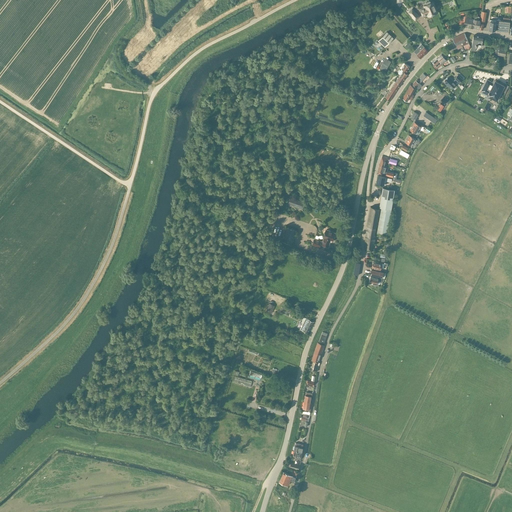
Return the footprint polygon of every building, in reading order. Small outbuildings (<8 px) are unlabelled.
[(428,16),(437,12),(432,2),(431,3),(430,1),(429,1),(425,2),(425,3),(426,5),(424,5),(425,7),(420,9),(423,15),(427,14),(428,16)] [(464,23),(464,26),(479,28),(482,29),(483,24),(484,24),(485,21),(480,20),(465,17),(464,23)] [(490,20),(488,29),(495,30),(509,32),(510,21),(510,18),(503,17),(503,20),(496,19),(490,19),(490,20)] [(385,47),(393,38),(387,32),(378,40),(385,47)] [(464,33),(453,38),(455,44),(460,42),(464,51),(470,49),(470,46),(464,33)] [(482,42),(484,42),(485,37),(473,35),(471,50),(475,50),(482,46),(482,44),(482,42)] [(420,57),(428,50),(421,44),(414,51),(420,57)] [(497,47),(495,53),(505,55),(506,49),(500,48),(497,47)] [(369,48),(362,55),(369,62),(376,55),(369,48)] [(437,58),(442,64),(446,60),(441,54),(437,58)] [(442,64),(437,58),(432,62),(435,64),(433,65),(436,69),(442,64)] [(383,63),(379,69),(384,72),(387,68),(388,66),(383,63)] [(399,70),(398,72),(398,73),(400,74),(399,75),(399,76),(404,79),(404,78),(408,74),(403,70),(406,72),(410,66),(405,63),(401,68),(400,69),(399,70)] [(416,80),(412,84),(416,87),(418,88),(419,88),(421,86),(421,85),(419,84),(419,83),(420,82),(426,76),(423,74),(420,77),(421,78),(419,81),(417,79),(416,81),(416,80)] [(455,79),(453,81),(448,76),(443,82),(451,89),(456,84),(455,83),(457,81),(459,82),(462,79),(458,74),(454,78),(455,79)] [(390,89),(385,97),(387,98),(390,101),(400,84),(404,79),(399,76),(396,79),(395,81),(391,88),(390,89)] [(481,91),(488,94),(487,95),(492,98),(492,99),(493,99),(494,99),(495,99),(496,100),(504,85),(495,81),(493,84),(492,83),(492,82),(487,80),(481,91)] [(415,88),(410,85),(406,93),(412,97),(413,95),(411,94),(415,88)] [(410,117),(415,120),(418,114),(414,111),(410,117)] [(426,112),(423,115),(433,122),(434,123),(437,119),(426,112)] [(410,130),(416,133),(418,135),(420,130),(418,129),(420,125),(414,122),(410,130)] [(417,140),(409,135),(406,142),(413,146),(415,144),(417,145),(420,140),(418,139),(417,140)] [(388,158),(382,156),(379,164),(386,166),(388,158)] [(388,167),(386,166),(379,164),(377,172),(383,174),(386,174),(388,167)] [(378,175),(376,183),(385,185),(386,181),(391,182),(392,179),(387,178),(387,177),(378,175)] [(377,232),(387,234),(394,189),(383,187),(379,207),(381,207),(377,232)] [(288,204),(303,209),(305,203),(290,197),(288,204)] [(373,244),(374,244),(375,235),(374,235),(375,227),(376,227),(379,208),(370,206),(364,239),(365,249),(371,250),(373,244)] [(282,241),(292,245),(297,230),(287,227),(282,241)] [(335,234),(335,233),(326,230),(323,237),(324,237),(323,242),(314,239),(313,243),(319,246),(320,243),(322,244),(328,246),(330,239),(333,240),(334,237),(335,237),(336,234),(335,234)] [(373,261),(372,267),(381,269),(381,267),(382,268),(384,267),(384,263),(382,263),(373,261)] [(370,276),(369,282),(373,283),(372,286),(376,287),(377,284),(378,280),(381,281),(382,281),(383,281),(384,281),(384,278),(382,278),(382,277),(376,276),(376,277),(370,276)] [(281,309),(290,313),(292,307),(284,304),(281,309)] [(303,326),(301,329),(303,331),(308,333),(314,322),(307,318),(303,326)] [(312,361),(313,361),(313,362),(315,362),(313,370),(317,371),(319,363),(318,363),(324,345),(323,345),(327,333),(322,332),(318,343),(317,342),(312,361)] [(234,376),(232,382),(250,387),(252,381),(234,376)] [(304,401),(310,402),(311,397),(312,393),(306,392),(306,395),(305,395),(304,401)] [(303,411),(303,413),(310,414),(310,412),(311,403),(310,403),(310,402),(304,401),(303,408),(303,411)] [(294,446),(294,450),(302,452),(303,447),(303,444),(295,443),(295,446),(294,446)] [(293,455),(293,458),(300,459),(302,452),(294,450),(293,455)] [(283,472),(279,481),(288,485),(290,480),(294,481),(298,472),(292,469),(290,474),(288,474),(283,472)]
